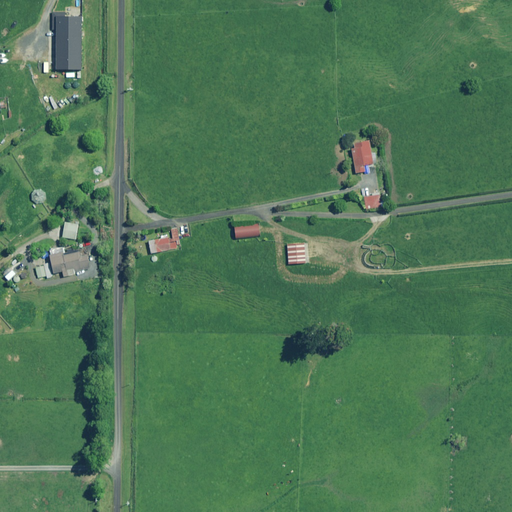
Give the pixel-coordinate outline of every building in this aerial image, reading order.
[(81,17),(81,7),(65,7),(65,12),(53,12),(53,30),(56,30),(56,69),(81,70),(81,17)] [(373,164),(369,140),(354,143),(355,148),(352,149),(356,173),(365,172),(364,165),(373,164)] [(46,199),(46,196),(46,194),(45,192),(43,190),(41,189),(39,188),(37,189),(35,190),(33,191),(32,193),(31,196),(31,198),(32,200),(34,202),(36,203),(38,204),(41,203),(43,202),(45,201),(46,199)] [(381,206),(379,195),(365,197),(368,209),(381,206)] [(78,225),(65,222),(63,237),(76,240),(78,225)] [(260,236),(259,224),(234,226),(236,239),(260,236)] [(170,230),(172,237),(168,238),(168,235),(161,236),(161,239),(149,241),(151,254),(177,248),(176,245),(180,244),(177,229),(170,230)] [(80,256),(80,252),(64,255),(63,253),(50,255),(54,274),(63,272),(64,277),(76,274),(75,272),(91,269),(88,254),(80,256)] [(45,266),(36,268),(38,278),(47,276),(45,266)]
